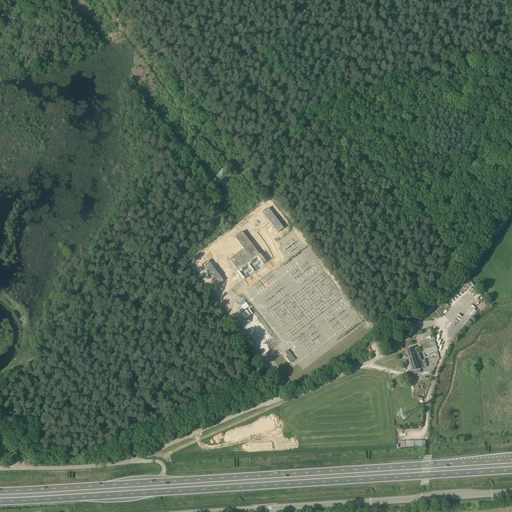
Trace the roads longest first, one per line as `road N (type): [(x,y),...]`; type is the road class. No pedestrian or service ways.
road 1 (trunk): [(511,459),(0,491)]
road 2 (trunk): [(0,501),(511,470)]
road 3 (unclassified): [(0,466),(130,460),(378,356),(416,326)]
road 4 (track): [(194,135),(158,254),(12,445),(11,466)]
road 5 (tertiary): [(222,511),(511,492)]
road 6 (track): [(158,253),(180,262),(230,329),(133,380)]
road 7 (track): [(511,209),(469,272),(416,326)]
road 8 (track): [(101,328),(130,368),(163,444)]
